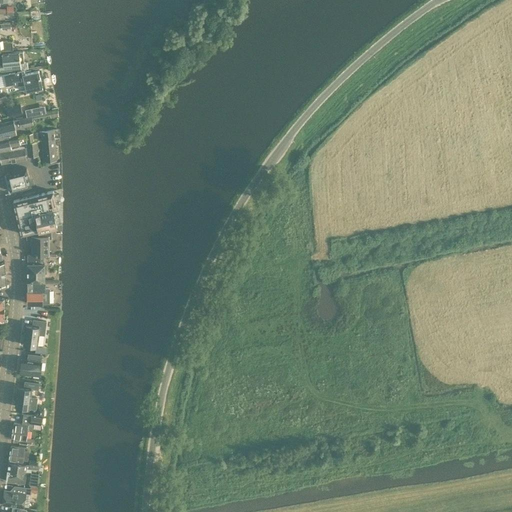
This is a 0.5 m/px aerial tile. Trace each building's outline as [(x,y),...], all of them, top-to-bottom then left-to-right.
[(0,50),(13,49),(12,41),(8,41),(6,40),(0,40),(0,50)] [(2,61),(0,61),(0,70),(21,68),(20,60),(24,59),(23,50),(1,53),(2,61)] [(24,70),(3,75),(5,86),(15,84),(15,82),(23,80),(26,92),(42,88),(39,70),(25,73),(24,70)] [(6,107),(9,117),(22,113),(20,103),(6,107)] [(44,106),(25,110),(27,117),(46,113),(44,106)] [(36,116),(0,123),(0,137),(16,134),(15,129),(33,125),(32,119),(36,118),(36,116)] [(42,140),(54,139),(53,129),(39,132),(39,135),(41,135),(42,140)] [(26,134),(0,139),(0,151),(11,150),(10,146),(27,143),(26,134)] [(44,161),(56,160),(54,139),(42,140),(44,161)] [(37,141),(33,142),(27,143),(27,147),(29,156),(39,155),(37,141)] [(11,150),(0,151),(0,156),(1,163),(26,159),(25,157),(29,156),(27,147),(24,147),(11,150)] [(31,186),(27,167),(15,170),(5,173),(9,191),(19,189),(31,186)] [(56,206),(53,191),(13,201),(21,234),(60,224),(60,205),(56,206)] [(32,254),(44,254),(48,254),(48,239),(51,239),(51,229),(36,232),(36,236),(32,236),(32,254)] [(27,281),(44,281),(44,256),(44,254),(32,254),(27,254),(27,281)] [(44,288),(44,281),(27,281),(27,303),(50,303),(50,288),(44,288)] [(46,322),(34,320),(33,326),(26,325),(24,345),(37,347),(37,346),(39,335),(45,336),(46,322)] [(42,356),(29,354),(28,360),(22,359),(20,373),(40,375),(42,362),(41,362),(42,356)] [(39,383),(25,382),(24,388),(18,387),(17,396),(16,400),(15,407),(36,409),(37,398),(30,397),(32,389),(38,390),(39,383)] [(13,422),(11,437),(26,439),(26,437),(28,425),(32,425),(33,423),(41,424),(42,417),(31,416),(31,418),(23,417),(22,424),(13,422)] [(19,446),(10,445),(8,460),(22,462),(25,448),(26,448),(27,441),(20,440),(19,446)] [(17,471),(25,472),(26,464),(8,462),(7,473),(16,474),(17,471)] [(24,483),(25,472),(17,471),(16,474),(7,473),(6,481),(24,483)] [(31,491),(31,488),(11,485),(10,491),(5,490),(3,505),(19,507),(24,507),(24,506),(29,506),(31,491)]
